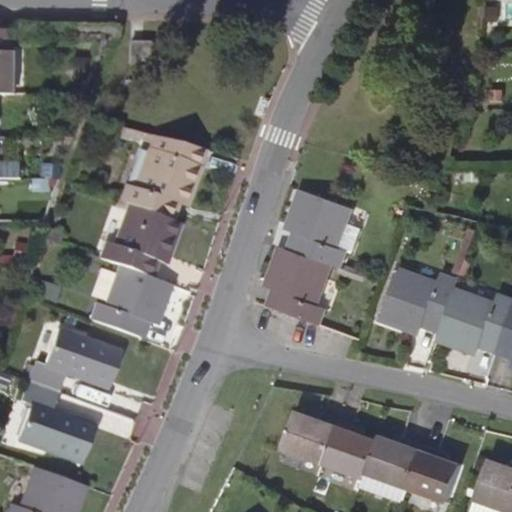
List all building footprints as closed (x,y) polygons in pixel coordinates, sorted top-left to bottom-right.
[(129,65),(148,65),(149,44),(130,43),(129,65)] [(205,150),(153,136),(134,188),(126,185),(120,202),(128,205),(169,219),(176,198),(186,202),(205,150)] [(331,265),(340,267),(346,251),(352,252),(359,231),(345,226),(351,207),(301,190),(288,226),(299,230),(292,250),(331,265)] [(178,223),(169,219),(128,205),(113,245),(106,242),(99,259),(120,267),(147,276),(155,255),(165,259),(178,223)] [(272,307),(320,324),(326,307),(318,303),(331,265),(292,250),(281,246),(268,282),(280,286),(272,307)] [(137,337),(139,338),(147,317),(157,320),(170,285),(147,276),(120,267),(105,307),(97,304),(91,320),(137,337)] [(455,288),(458,280),(442,274),(438,282),(398,268),(381,319),(415,331),(419,320),(441,328),(455,288)] [(441,328),(437,339),(472,352),(476,341),(498,349),(511,310),(511,299),(499,294),(496,303),(455,288),(441,328)] [(511,310),(498,349),(511,353),(511,310)] [(28,381),(56,391),(63,373),(105,387),(118,352),(56,330),(43,365),(34,362),(28,381)] [(56,391),(28,381),(20,401),(28,403),(16,439),(77,461),(90,426),(49,411),(56,391)] [(324,464),(339,421),(320,413),(317,421),(298,414),(285,449),(324,464)] [(365,479),(378,442),(356,434),(359,428),(339,421),(324,464),(365,479)] [(365,479),(361,489),(403,504),(408,488),(423,445),(401,438),(399,444),(379,437),(378,442),(365,479)] [(423,445),(408,488),(446,502),(460,466),(441,459),(442,452),(423,445)] [(511,511),(511,469),(490,461),(471,511),(511,511)] [(75,511),(85,486),(83,485),(36,468),(21,508),(13,506),(10,511),(75,511)]
